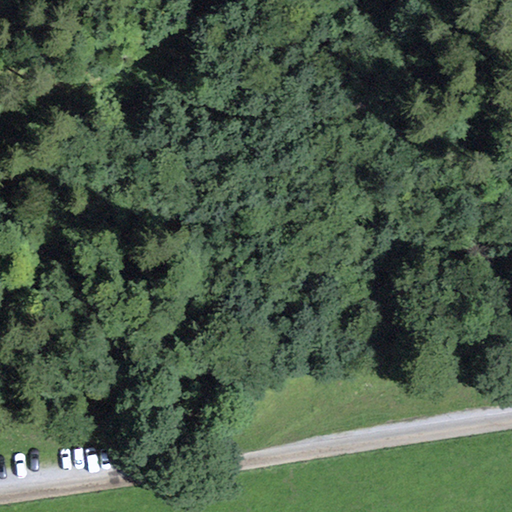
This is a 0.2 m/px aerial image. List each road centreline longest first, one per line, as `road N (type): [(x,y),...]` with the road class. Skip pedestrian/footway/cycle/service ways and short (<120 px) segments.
road 1 (unclassified): [(0,491),(511,414)]
road 2 (track): [(0,123),(139,67),(202,0)]
